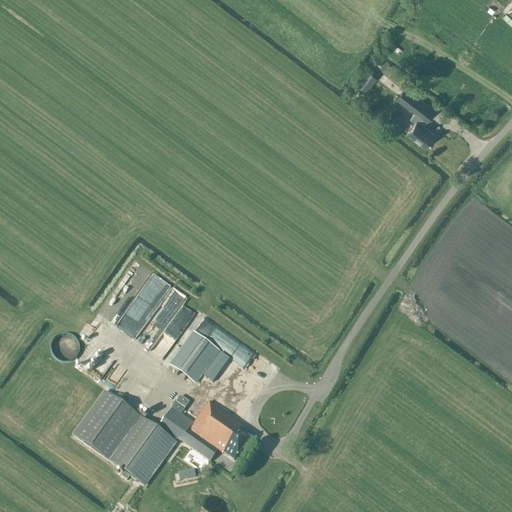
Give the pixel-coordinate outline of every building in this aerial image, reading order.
[(511,19),(505,12),(502,15),(510,24),(511,21),(511,19)] [(435,111),(418,98),(409,109),(414,113),(410,119),(415,123),(407,134),(426,148),(436,136),(422,125),(425,121),(426,123),(435,111)] [(135,274),(143,280),(148,273),(135,262),(117,284),(123,289),(135,274)] [(170,284),(146,320),(153,324),(149,328),(155,332),(172,306),(176,309),(185,295),(170,284)] [(121,298),(127,301),(134,289),(129,285),(121,298)] [(117,309),(112,316),(108,313),(103,321),(110,326),(121,311),(117,309)] [(93,325),(84,338),(117,362),(122,356),(103,343),(108,336),(93,325)] [(218,351),(215,349),(194,334),(170,366),(195,384),(218,351)] [(256,353),(231,334),(221,348),(246,366),(256,353)] [(220,358),(210,372),(240,393),(250,379),(220,358)] [(217,386),(220,381),(205,371),(202,377),(217,386)] [(144,488),(176,444),(175,442),(177,439),(159,426),(157,430),(103,391),(71,436),(144,488)] [(193,424),(181,415),(189,403),(181,396),(159,426),(177,439),(210,463),(218,452),(223,455),(223,454),(234,461),(248,441),(237,434),(242,427),(209,403),(193,424)] [(213,463),(219,467),(223,461),(217,457),(213,463)]
